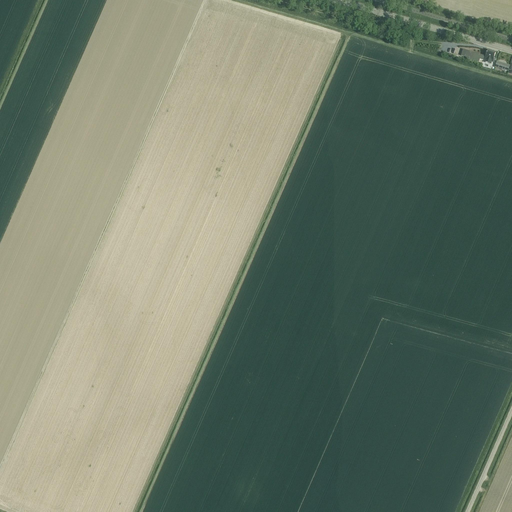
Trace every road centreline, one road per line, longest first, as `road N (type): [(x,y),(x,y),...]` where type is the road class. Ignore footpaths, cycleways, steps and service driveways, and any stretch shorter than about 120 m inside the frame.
road 1 (track): [(0,468),(204,0)]
road 2 (tertiary): [(511,51),(334,0)]
